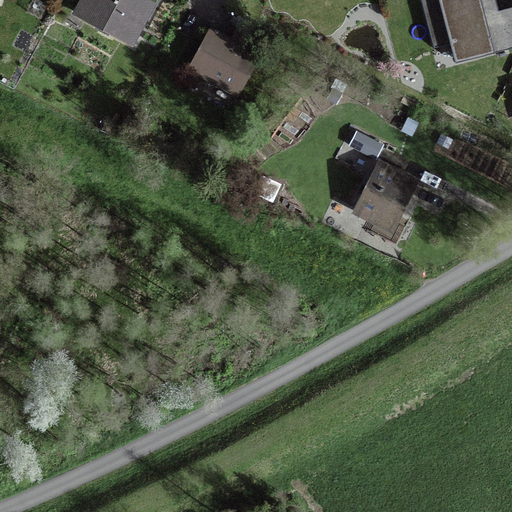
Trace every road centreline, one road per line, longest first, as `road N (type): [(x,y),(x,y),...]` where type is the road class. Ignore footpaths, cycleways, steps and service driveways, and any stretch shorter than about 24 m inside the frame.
road 1 (residential): [(30,511),(511,245)]
road 2 (track): [(382,158),(474,202),(511,238)]
